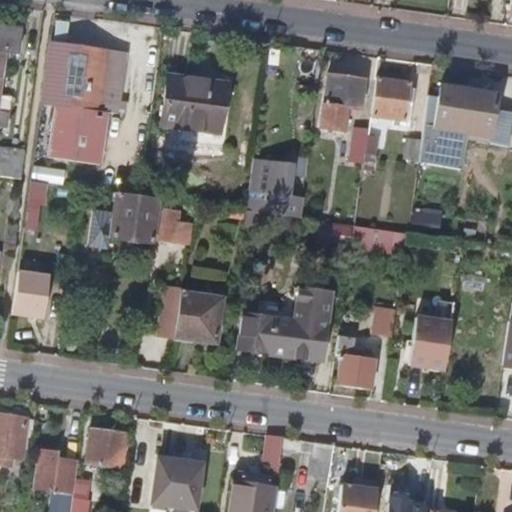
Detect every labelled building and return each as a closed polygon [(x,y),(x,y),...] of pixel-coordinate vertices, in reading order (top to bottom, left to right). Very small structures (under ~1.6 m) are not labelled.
[(0,149),(0,128),(6,129),(8,113),(0,111),(0,94),(6,51),(18,52),(21,29),(0,26),(0,176),(20,180),(24,153),(0,149)] [(102,164),(109,113),(117,114),(125,54),(52,44),(43,103),(54,105),(47,157),(102,164)] [(360,110),(364,80),(328,74),(321,127),(342,130),(346,108),(360,110)] [(218,133),(225,86),(168,78),(161,126),(218,133)] [(404,122),(410,83),(377,79),(371,117),(404,122)] [(511,113),(495,111),(497,98),(442,90),(441,100),(427,98),(421,140),(418,165),(430,166),(431,164),(434,143),(436,129),(451,131),(452,125),(492,131),(490,148),(507,151),(511,118),(511,113)] [(366,136),(369,119),(354,117),(349,151),(364,154),(366,136)] [(378,138),(366,136),(364,154),(361,171),(374,173),(378,138)] [(418,165),(421,140),(405,138),(402,163),(418,165)] [(260,214),(301,219),(303,205),(303,200),(286,198),(290,167),(253,162),(246,212),(258,213),(260,214)] [(36,230),(40,206),(44,206),(47,184),(32,181),(25,229),(36,230)] [(186,244),(190,214),(155,209),(156,199),(116,193),(109,238),(150,243),(151,239),(186,244)] [(326,208),(303,205),(301,219),(319,222),(324,222),(326,208)] [(245,220),(246,212),(222,208),(221,217),(245,220)] [(411,209),(408,234),(437,238),(441,214),(411,209)] [(257,237),(260,214),(258,213),(246,212),(245,220),(243,235),(257,237)] [(324,222),(319,222),(316,242),(350,247),(353,227),(324,222)] [(390,232),(353,227),(350,247),(350,249),(387,254),(388,247),(390,232)] [(406,234),(390,232),(388,247),(404,249),(406,234)] [(45,321),(51,279),(19,274),(12,316),(45,321)] [(321,362),(330,295),(277,288),(273,319),(243,315),(240,333),(248,334),(245,351),(321,362)] [(214,343),(220,299),(179,294),(173,337),(214,343)] [(393,328),(396,303),(377,299),(373,325),(393,328)] [(444,371),(450,324),(415,319),(409,365),(444,371)] [(511,369),(511,323),(508,323),(505,347),(494,345),(492,360),(503,362),(502,368),(511,369)] [(370,390),(376,350),(367,349),(367,344),(353,342),(354,331),(339,329),(336,347),(341,348),(336,385),(370,390)] [(34,419),(32,433),(44,435),(48,407),(36,405),(34,419)] [(21,459),(27,418),(0,414),(0,464),(13,466),(14,458),(21,459)] [(34,419),(27,418),(21,459),(27,460),(32,433),(34,419)] [(121,470),(126,435),(91,430),(86,464),(121,470)] [(279,464),(283,439),(266,436),(262,461),(279,464)] [(327,482),(332,446),(324,444),(313,443),(309,472),(321,481),(327,482)] [(70,511),(75,480),(77,464),(56,461),(58,454),(38,451),(34,488),(51,491),(48,511),(70,511)] [(193,509),(200,464),(157,458),(150,503),(193,509)] [(272,511),(276,488),(267,487),(268,482),(241,478),(241,483),(233,482),(228,511),(272,511)] [(360,488),(361,480),(354,479),(353,487),(360,488)] [(87,511),(89,501),(86,500),(88,482),(75,480),(70,511),(87,511)] [(373,511),(377,483),(361,480),(360,488),(353,487),(340,485),(336,511),(373,511)]
